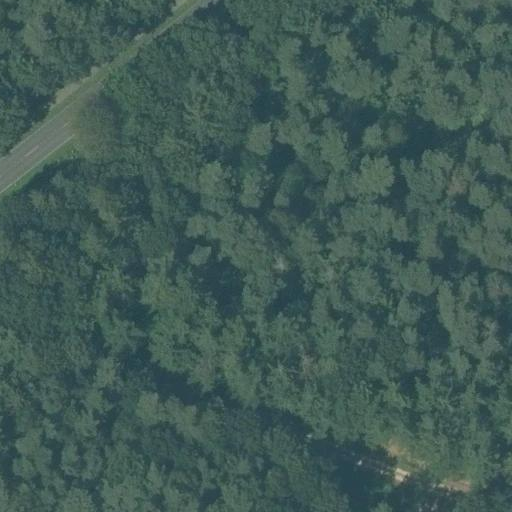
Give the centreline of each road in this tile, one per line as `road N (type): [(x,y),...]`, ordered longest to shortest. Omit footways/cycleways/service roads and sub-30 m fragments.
road 1 (track): [(340,454),(0,336)]
road 2 (secondary): [(0,178),(226,0)]
road 3 (track): [(490,511),(340,454)]
